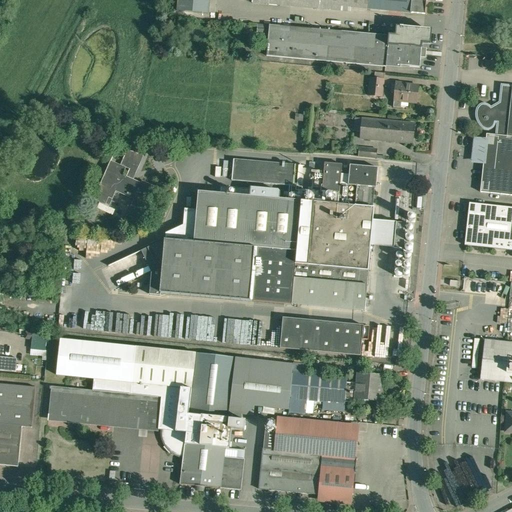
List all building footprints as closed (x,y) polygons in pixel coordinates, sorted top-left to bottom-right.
[(209,0),(178,0),(178,11),(208,13),(209,0)] [(272,0),(410,13),(411,0),(272,0)] [(426,0),(411,0),(410,13),(425,14),(426,0)] [(390,29),(390,36),(389,45),(421,47),(422,36),(431,37),(431,23),(398,21),(398,29),(390,29)] [(390,36),(269,25),(266,55),(387,66),(387,64),(389,45),(390,36)] [(421,47),(389,45),(387,64),(410,66),(410,63),(421,64),(421,47)] [(383,79),(370,78),(368,96),(382,97),(383,79)] [(418,85),(403,84),(403,83),(396,82),(394,100),(401,101),(417,102),(418,85)] [(511,86),(502,85),(500,102),(484,112),(477,111),(477,114),(477,116),(477,117),(477,118),(478,120),(478,121),(480,124),(481,125),(482,126),(483,127),(485,128),(488,129),(489,129),(491,128),(492,127),(493,127),(494,125),(494,123),(495,121),(498,122),(497,135),(511,136),(511,86)] [(379,120),(362,118),(360,138),(377,140),(379,120)] [(415,123),(379,120),(377,140),(413,143),(415,123)] [(511,136),(497,135),(487,134),(486,140),(480,139),(478,162),(484,163),(481,192),(511,195),(511,136)] [(377,149),(359,147),(359,157),(377,158),(377,149)] [(143,157),(128,150),(123,162),(138,169),(143,157)] [(295,165),(234,160),(232,181),(294,186),(296,165),(295,165)] [(114,163),(101,193),(100,193),(97,201),(106,205),(109,197),(113,199),(117,190),(137,198),(134,205),(143,209),(139,220),(154,186),(142,181),(141,183),(123,175),(126,168),(114,163)] [(342,165),(325,163),(322,191),(340,192),(342,165)] [(378,168),(350,165),(349,184),(348,185),(357,186),(375,188),(376,188),(378,168)] [(322,171),(314,170),(312,187),(321,188),(322,171)] [(349,176),(342,175),(341,183),(348,184),(349,176)] [(348,184),(341,183),(339,204),(356,206),(357,186),(348,185),(349,184),(348,184)] [(375,188),(357,186),(356,206),(373,208),(375,188)] [(304,201),(199,192),(194,242),(185,241),(185,240),(184,240),(184,241),(257,248),(299,252),(303,206),(304,201)] [(304,201),(303,206),(299,252),(297,268),(367,275),(370,243),(372,216),(373,208),(304,201)] [(511,207),(469,203),(465,245),(511,250),(511,207)] [(397,218),(372,216),(370,243),(395,245),(397,218)] [(184,241),(165,240),(109,266),(142,251),(152,273),(150,295),(161,296),(161,293),(252,301),(257,248),(184,241)] [(294,305),(297,268),(299,252),(257,248),(252,301),(294,305)] [(412,253),(397,251),(396,252),(395,268),(410,269),(412,253)] [(297,268),(294,305),(363,311),(366,285),(375,286),(375,275),(367,275),(297,268)] [(395,284),(409,286),(410,278),(395,276),(395,284)] [(110,321),(114,310),(88,310),(87,314),(82,312),(68,311),(68,319),(72,319),(74,314),(77,316),(77,317),(77,323),(70,323),(68,327),(73,329),(94,329),(94,325),(88,324),(84,323),(84,314),(90,314),(90,317),(103,317),(103,321),(110,321)] [(363,325),(283,318),(280,349),(360,355),(363,325)] [(32,334),(32,357),(48,357),(48,334),(32,334)] [(511,342),(485,340),(481,370),(480,379),(501,382),(511,382),(511,342)] [(192,389),(131,383),(135,347),(59,341),(56,375),(94,379),(93,391),(161,398),(158,429),(163,430),(162,433),(163,436),(163,438),(164,440),(165,443),(166,445),(164,447),(169,453),(172,452),(173,453),(176,454),(179,456),(184,457),(189,414),(192,389)] [(196,353),(135,347),(131,383),(192,389),(196,353)] [(236,358),(196,353),(192,389),(189,414),(229,418),(231,403),(236,358)] [(0,369),(16,371),(17,358),(0,356),(0,369)] [(293,365),(236,358),(231,403),(289,410),(290,398),(293,371),(293,365)] [(300,374),(293,374),(293,371),(290,398),(299,399),(305,399),(307,375),(301,374),(300,374)] [(383,376),(359,373),(358,383),(356,399),(357,399),(380,401),(383,376)] [(307,375),(305,399),(344,402),(346,382),(347,378),(307,375)] [(358,383),(346,382),(344,402),(356,403),(357,399),(356,399),(358,383)] [(37,388),(0,383),(0,465),(17,467),(18,467),(23,427),(33,428),(37,388)] [(161,398),(93,391),(52,387),(48,422),(158,432),(158,429),(161,398)] [(229,418),(189,414),(184,457),(180,484),(240,490),(244,459),(225,457),(229,418)] [(270,420),(269,421),(268,421),(267,422),(266,423),(265,424),(265,426),(265,427),(265,428),(266,428),(266,429),(267,429),(267,430),(268,430),(269,431),(270,431),(271,431),(272,431),(272,430),(273,430),(274,429),(275,428),(275,427),(275,426),(275,425),(275,424),(275,423),(274,422),(273,421),(272,421),(270,420)] [(358,428),(278,421),(278,425),(275,425),(275,426),(275,427),(275,428),(274,429),(273,430),(272,430),(272,431),(271,431),(270,431),(269,431),(268,430),(267,430),(267,429),(266,429),(266,428),(264,449),(323,454),(319,495),(318,502),(351,506),(358,428)] [(264,449),(263,448),(259,489),(317,495),(319,495),(323,454),(264,449)]
